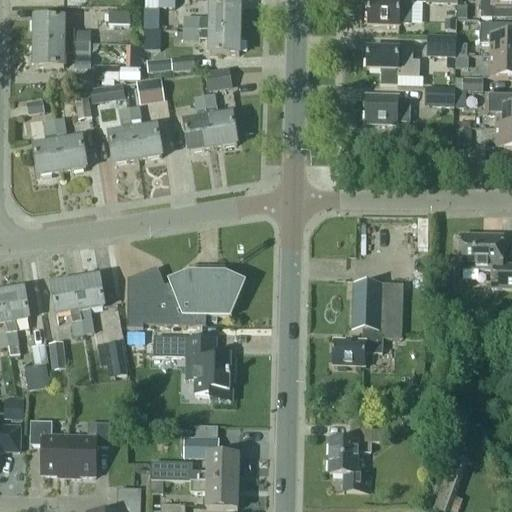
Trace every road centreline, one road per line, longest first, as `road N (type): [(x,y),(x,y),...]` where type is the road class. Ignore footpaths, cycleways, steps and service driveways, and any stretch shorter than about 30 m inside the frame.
road 1 (tertiary): [(284,511),(291,205)]
road 2 (residential): [(0,246),(291,205)]
road 3 (residential): [(291,205),(511,200)]
road 4 (tertiary): [(291,205),(296,0)]
